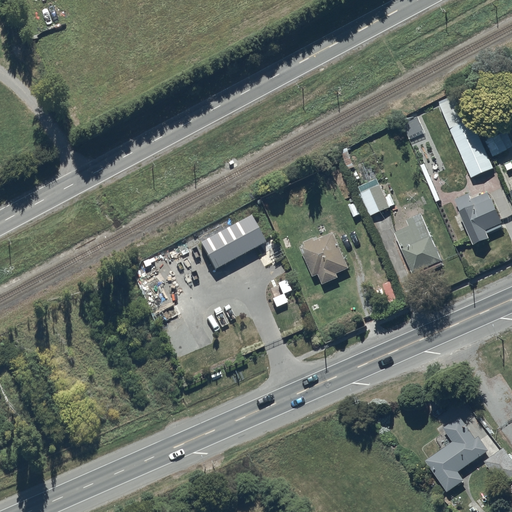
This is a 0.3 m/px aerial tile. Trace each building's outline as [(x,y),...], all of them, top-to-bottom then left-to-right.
[(460,91),(439,101),(473,177),(494,167),(460,91)] [(425,131),(415,110),(401,117),(411,138),(425,131)] [(503,152),(494,156),(502,173),(510,170),(503,152)] [(390,206),(377,177),(360,185),(363,191),(359,193),(369,215),(372,213),(372,214),(390,206)] [(470,191),(455,197),(474,241),(490,235),(488,230),(503,224),(490,191),(473,198),(470,191)] [(443,258),(422,212),(408,218),(410,224),(395,231),(414,271),(443,258)] [(252,213),(201,240),(216,268),(267,242),(252,213)] [(306,242),(301,244),(314,274),(320,272),(324,282),(340,275),(338,271),(350,266),(334,230),(315,238),(314,236),(305,240),(306,242)] [(297,327),(277,285),(259,295),(256,288),(247,292),(261,321),(264,319),(273,339),(297,327)] [(475,438),(460,416),(446,425),(457,440),(429,459),(448,487),(461,478),(455,469),(487,447),(479,435),(475,438)] [(511,473),(511,461),(504,449),(487,459),(501,481),(511,473)]
